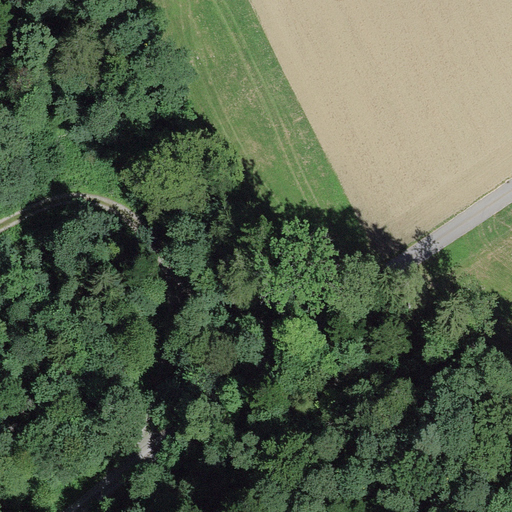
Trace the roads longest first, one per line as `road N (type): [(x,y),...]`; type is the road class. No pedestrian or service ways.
road 1 (residential): [(67,511),(314,313),(511,186)]
road 2 (track): [(144,449),(167,382),(180,300),(173,249),(113,199),(26,205),(0,225)]
